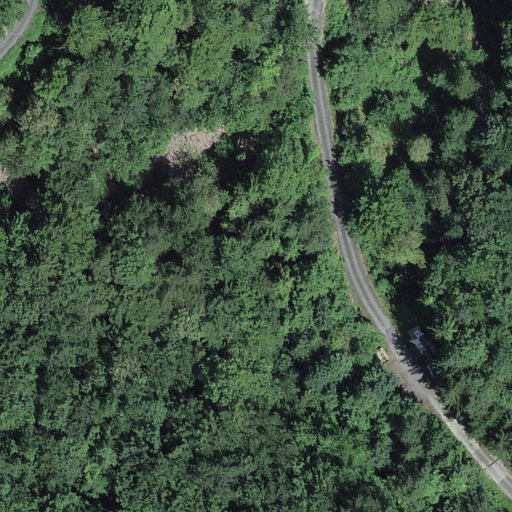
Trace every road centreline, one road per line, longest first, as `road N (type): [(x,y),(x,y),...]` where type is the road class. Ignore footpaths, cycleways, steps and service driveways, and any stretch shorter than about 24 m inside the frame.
road 1 (track): [(511,489),(448,427),(373,315),(352,260),(313,77),(314,0)]
road 2 (motorway): [(178,511),(0,282)]
